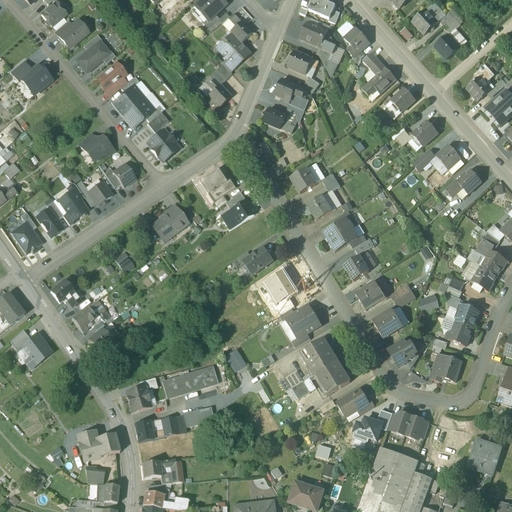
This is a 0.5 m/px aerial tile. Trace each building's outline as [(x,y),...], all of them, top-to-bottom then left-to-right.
[(128,0),(127,0),(111,0),(120,9),(128,0)] [(162,0),(156,6),(165,14),(179,0),(162,0)] [(225,7),(218,0),(202,0),(193,8),(194,9),(191,11),(193,13),(196,11),(197,10),(207,21),(206,22),(206,23),(207,23),(215,16),(225,7)] [(308,12),(312,0),(311,0),(305,0),(299,16),(305,18),(308,12)] [(312,0),(308,12),(329,21),(333,12),(335,7),(328,4),(329,1),(327,0),(312,0)] [(390,0),(400,10),(410,0),(390,0)] [(56,4),(41,17),(51,29),(66,16),(56,4)] [(207,21),(197,10),(196,11),(193,13),(192,14),(204,27),(205,26),(204,25),(206,23),(206,22),(207,21)] [(340,15),(333,12),(329,21),(328,23),(335,26),(340,15)] [(436,25),(426,13),(413,24),(424,36),(436,25)] [(215,16),(207,23),(206,23),(204,25),(205,26),(208,30),(219,21),(215,16)] [(233,16),(222,26),(229,34),(240,24),(233,16)] [(87,35),(78,23),(71,29),(59,39),(69,51),(87,35)] [(67,24),(55,34),(59,39),(71,29),(67,24)] [(251,35),(240,24),(229,34),(233,39),(240,46),(251,35)] [(327,34),(306,25),(300,41),(320,49),(323,43),(327,34)] [(401,32),(407,41),(413,37),(406,28),(401,32)] [(369,45),(355,29),(344,40),(351,48),(347,52),(354,59),(360,53),(369,45)] [(167,43),(161,37),(157,40),(162,47),(167,43)] [(97,38),(83,49),(87,54),(99,44),(100,44),(101,43),(97,38)] [(448,38),(436,49),(446,61),(459,50),(448,38)] [(233,39),(223,49),(225,51),(220,55),(226,62),(233,69),(234,68),(235,70),(250,57),(240,46),(233,39)] [(336,48),(323,43),(320,49),(317,56),(319,57),(319,58),(326,71),(336,48)] [(99,44),(87,54),(76,63),(86,75),(102,62),(109,56),(109,55),(100,44),(99,44)] [(312,61),(294,53),(287,69),(306,77),(309,68),(312,61)] [(360,53),(354,59),(350,62),(357,69),(361,60),(364,57),(360,53)] [(115,59),(110,54),(109,55),(109,56),(102,62),(106,67),(115,59)] [(371,54),(362,62),(366,66),(375,58),(371,54)] [(375,58),(366,66),(371,72),(378,66),(380,64),(375,58)] [(318,64),(312,61),(309,68),(315,70),(318,64)] [(233,69),(226,62),(222,66),(231,75),(236,71),(235,70),(234,68),(233,69)] [(24,63),(10,75),(18,84),(21,82),(20,82),(31,72),(24,63)] [(115,66),(99,80),(104,86),(101,89),(105,94),(108,92),(121,81),(125,78),(115,66)] [(378,66),(371,72),(376,77),(383,71),(378,66)] [(31,72),(20,82),(21,82),(24,85),(23,92),(30,93),(33,97),(50,83),(45,77),(42,77),(42,73),(37,68),(31,72)] [(376,77),(369,84),(374,90),(380,96),(396,81),(385,69),(376,77)] [(493,79),(485,70),(482,72),(481,71),(480,72),(474,77),(478,81),(480,79),(484,84),(486,83),(487,84),(493,79)] [(225,82),(216,72),(209,78),(213,82),(213,81),(219,87),(225,82)] [(134,79),(120,91),(124,95),(134,86),(135,87),(139,84),(134,79)] [(320,85),(310,79),(307,85),(313,97),(320,85)] [(484,84),(480,79),(478,81),(467,90),(478,103),(491,91),(484,84)] [(121,81),(108,92),(112,98),(120,91),(126,86),(121,81)] [(219,87),(213,81),(213,82),(207,87),(213,94),(219,88),(219,87)] [(297,88),(282,82),(275,97),(285,101),(284,103),(289,106),(293,97),(297,89),(297,88)] [(501,82),(493,89),(497,94),(505,86),(501,82)] [(207,87),(204,83),(199,88),(202,92),(207,87)] [(369,84),(361,91),(367,97),(374,90),(369,84)] [(124,95),(110,106),(121,119),(145,99),(135,87),(134,86),(124,95)] [(509,91),(505,86),(497,94),(502,98),(507,94),(509,91)] [(213,94),(207,99),(210,102),(213,105),(218,111),(230,99),(219,88),(213,94)] [(304,92),(297,89),(293,97),(301,100),(304,92)] [(415,102),(404,90),(390,103),(401,114),(415,102)] [(502,98),(486,112),(499,127),(511,115),(511,99),(507,94),(502,98)] [(145,99),(121,119),(132,132),(145,121),(156,112),(155,111),(145,99)] [(401,114),(390,103),(385,108),(395,119),(401,114)] [(145,121),(149,125),(160,115),(163,113),(158,108),(155,111),(156,112),(145,121)] [(286,117),(269,110),(264,123),(280,130),(284,122),(286,118),(286,117)] [(295,115),(288,112),(286,117),(286,118),(284,122),(291,125),(290,127),(294,129),(297,122),(295,115)] [(149,125),(147,127),(155,136),(168,124),(160,115),(149,125)] [(291,125),(284,122),(280,130),(291,135),(294,129),(290,127),(291,125)] [(438,134),(427,123),(412,136),(423,148),(438,134)] [(0,134),(0,139),(5,146),(19,136),(11,126),(0,134)] [(412,140),(405,132),(396,140),(403,148),(412,140)] [(162,133),(147,145),(152,151),(151,152),(157,159),(158,158),(164,164),(178,152),(173,146),(177,142),(171,135),(167,139),(162,133)] [(91,135),(78,146),(82,151),(95,140),(91,135)] [(95,140),(82,151),(86,156),(89,156),(94,163),(102,156),(110,149),(102,139),(99,141),(96,141),(95,140)] [(12,143),(5,149),(8,152),(8,153),(16,146),(12,143)] [(272,155),(265,144),(260,147),(267,158),(272,155)] [(460,161),(448,147),(436,158),(448,172),(460,161)] [(0,167),(4,164),(0,159),(8,152),(5,149),(0,153),(0,167)] [(110,149),(102,156),(106,161),(115,154),(110,149)] [(427,153),(413,166),(420,173),(434,161),(427,153)] [(0,167),(0,175),(8,168),(4,164),(0,167)] [(135,182),(124,166),(113,174),(112,175),(120,186),(123,191),(135,182)] [(110,171),(103,175),(114,190),(120,186),(112,175),(113,174),(110,171)] [(217,171),(198,184),(212,204),(216,201),(217,202),(223,198),(235,190),(229,181),(225,183),(217,171)] [(315,186),(306,171),(291,180),(300,196),(315,186)] [(480,184),(470,172),(457,184),(456,184),(461,190),(467,196),(480,184)] [(331,176),(321,182),(325,188),(335,181),(331,176)] [(335,181),(325,188),(329,195),(329,194),(339,188),(335,181)] [(456,182),(445,192),(451,199),(461,190),(456,184),(457,184),(456,182)] [(111,198),(102,184),(87,194),(89,196),(97,208),(111,198)] [(87,194),(81,185),(76,188),(84,199),(89,196),(87,194)] [(76,188),(75,187),(74,186),(67,190),(71,195),(75,201),(77,201),(78,203),(79,203),(84,199),(76,188)] [(495,188),(497,196),(504,195),(503,187),(495,188)] [(11,188),(1,196),(6,202),(16,194),(11,188)] [(75,201),(71,195),(59,203),(68,215),(68,214),(74,222),(78,219),(81,219),(84,217),(85,215),(86,213),(82,207),(81,207),(79,204),(79,203),(78,203),(77,201),(75,201)] [(223,198),(217,202),(216,201),(212,204),(217,211),(227,204),(223,198)] [(327,207),(322,198),(307,207),(316,223),(331,214),(327,207)] [(245,203),(219,219),(228,233),(253,217),(253,216),(253,217),(250,213),(251,212),(245,203)] [(63,218),(52,204),(46,208),(49,211),(49,210),(57,222),(63,218)] [(332,204),(327,207),(331,214),(336,211),(332,204)] [(174,207),(163,215),(165,218),(151,228),(157,237),(162,233),(166,238),(171,234),(173,236),(188,225),(174,207)] [(359,213),(356,208),(350,212),(353,217),(359,213)] [(57,222),(49,210),(49,211),(36,219),(51,239),(63,231),(57,222)] [(348,213),(335,222),(338,227),(346,222),(352,219),(348,213)] [(36,229),(26,214),(20,218),(25,225),(26,225),(31,232),(36,229)] [(74,222),(68,214),(68,215),(63,218),(69,227),(75,223),(74,222)] [(338,227),(324,235),(330,244),(352,231),(346,222),(338,227)] [(511,224),(502,235),(511,244),(511,224)] [(31,232),(26,225),(25,225),(11,235),(26,255),(40,245),(31,232)] [(493,226),(486,234),(488,235),(499,243),(504,237),(493,226)] [(352,231),(330,244),(335,254),(349,245),(357,240),(357,239),(352,231)] [(482,241),(479,247),(490,253),(493,254),(499,243),(488,235),(482,241)] [(362,236),(357,239),(357,240),(349,245),(353,251),(366,242),(362,236)] [(251,258),(243,263),(245,265),(253,276),(272,263),(270,259),(270,254),(266,253),(263,249),(251,258)] [(124,253),(114,260),(125,275),(135,268),(124,253)] [(247,253),(232,264),(237,271),(245,265),(243,263),(251,258),(247,253)] [(493,254),(490,253),(481,268),(496,277),(500,270),(501,271),(506,263),(493,254)] [(464,267),(464,257),(456,257),(456,267),(464,267)] [(369,273),(359,258),(344,268),(354,283),(369,273)] [(496,277),(481,268),(472,284),(475,286),(473,290),(480,294),(483,290),(488,293),(493,285),(492,285),(496,277)] [(295,294),(283,274),(258,289),(274,314),(276,313),(279,317),(294,309),(288,299),(295,294)] [(463,286),(452,281),(449,288),(460,293),(463,286)] [(72,295),(63,283),(50,294),(59,305),(62,303),(64,305),(67,303),(65,300),(72,295)] [(374,284),(356,296),(366,312),(384,300),(374,284)] [(401,291),(390,297),(394,303),(405,297),(411,293),(408,288),(402,292),(401,291)] [(449,288),(448,288),(445,295),(449,297),(449,296),(459,301),(462,294),(460,293),(449,288)] [(98,289),(88,295),(95,304),(103,297),(100,292),(98,289)] [(24,316),(8,295),(0,300),(0,313),(10,327),(16,322),(15,322),(18,320),(24,316)] [(79,303),(72,295),(65,300),(67,303),(72,309),(79,303)] [(459,301),(449,296),(449,297),(448,300),(447,307),(457,311),(459,305),(460,305),(461,302),(459,301)] [(405,297),(394,303),(398,310),(408,303),(405,297)] [(431,299),(423,302),(427,311),(435,308),(431,299)] [(101,315),(93,305),(87,310),(95,319),(99,317),(101,315)] [(460,305),(459,305),(457,311),(456,312),(460,313),(456,324),(473,330),(480,313),(460,305)] [(319,326),(309,309),(305,309),(294,316),(294,317),(286,322),(297,341),(298,341),(306,336),(307,337),(318,330),(319,326)] [(87,310),(72,322),(80,332),(84,328),(95,319),(87,310)] [(291,311),(279,318),(283,324),(286,322),(294,317),(294,316),(291,311)] [(402,329),(392,312),(372,323),(383,340),(402,329)] [(0,334),(10,327),(0,313),(0,334)] [(108,321),(103,313),(101,315),(99,317),(104,324),(108,321)] [(473,330),(456,324),(451,334),(448,333),(445,340),(465,348),(473,330)] [(102,331),(88,342),(98,353),(111,342),(107,337),(102,331)] [(17,352),(30,342),(23,332),(10,343),(17,352)] [(112,332),(107,337),(111,342),(117,338),(112,332)] [(51,354),(37,336),(30,342),(17,352),(31,370),(51,354)] [(306,336),(298,341),(297,341),(292,344),(295,350),(310,341),(307,337),(306,336)] [(323,341),(300,355),(306,364),(313,377),(337,363),(323,341)] [(407,348),(404,343),(388,353),(398,369),(405,365),(406,364),(406,363),(413,358),(412,356),(416,354),(411,346),(407,348)] [(446,352),(447,346),(436,343),(435,349),(446,352)] [(244,368),(235,353),(224,359),(234,375),(244,368)] [(413,358),(406,363),(406,364),(405,365),(410,371),(419,359),(416,354),(412,356),(413,358)] [(462,363),(438,356),(436,364),(432,379),(431,379),(431,380),(441,384),(441,383),(441,382),(442,379),(446,380),(446,381),(455,384),(456,383),(455,383),(459,373),(460,372),(458,371),(461,364),(462,364),(462,363)] [(337,363),(313,377),(326,398),(350,384),(337,363)] [(212,369),(189,376),(165,384),(165,383),(161,384),(166,401),(167,400),(217,385),(212,369)] [(303,383),(296,372),(285,379),(291,390),(303,383)] [(154,380),(138,384),(140,391),(144,390),(145,393),(157,390),(154,380)] [(511,381),(507,380),(506,380),(498,404),(511,408),(511,381)] [(303,383),(291,390),(298,402),(310,394),(303,383)] [(140,391),(139,392),(139,393),(135,394),(135,393),(134,393),(126,395),(131,414),(150,409),(145,393),(144,390),(140,391)] [(360,392),(337,406),(344,419),(357,411),(368,405),(367,404),(360,392)] [(332,402),(319,410),(322,415),(335,407),(332,402)] [(368,405),(357,411),(361,417),(374,409),(370,402),(367,404),(368,405)] [(209,410),(180,417),(180,418),(183,429),(212,422),(209,410)] [(386,433),(387,431),(392,416),(381,412),(377,423),(384,425),(382,431),(386,433)] [(423,423),(399,415),(398,418),(392,433),(392,434),(417,442),(418,439),(423,423)] [(392,416),(387,431),(392,433),(398,418),(392,416)] [(180,418),(161,421),(163,432),(165,439),(184,435),(183,429),(180,418)] [(353,435),(377,444),(382,431),(384,425),(377,423),(365,419),(363,426),(357,423),(353,435)] [(150,423),(134,426),(138,444),(153,441),(152,434),(150,423)] [(429,425),(423,423),(418,439),(424,441),(429,425)] [(163,432),(152,434),(153,441),(165,439),(163,432)] [(91,434),(77,438),(80,450),(84,449),(87,463),(100,460),(100,459),(96,441),(93,441),(91,434)] [(115,436),(96,441),(100,459),(119,454),(115,436)] [(500,450),(476,442),(467,470),(479,474),(480,470),(492,474),(500,450)] [(63,463),(59,459),(64,455),(58,447),(49,455),(59,467),(63,463)] [(418,463),(381,450),(357,511),(400,511),(404,503),(414,474),(418,463)] [(175,461),(159,464),(160,470),(170,469),(175,468),(175,461)] [(425,466),(418,463),(414,474),(421,477),(425,466)] [(159,464),(141,466),(143,481),(161,478),(160,470),(159,464)] [(342,473),(332,470),(328,481),(338,484),(342,473)] [(421,477),(414,474),(404,503),(421,509),(427,493),(432,481),(421,477)] [(95,486),(93,476),(90,477),(87,477),(88,486),(95,486)] [(439,484),(432,481),(427,493),(435,496),(439,484)] [(306,488),(295,484),(289,504),(316,511),(322,493),(312,490),(306,488)] [(163,486),(151,487),(151,495),(162,496),(163,491),(163,486)] [(115,511),(118,489),(104,487),(104,493),(104,494),(103,504),(108,505),(107,511),(115,511)] [(457,495),(445,491),(441,498),(444,499),(446,500),(446,499),(454,503),(457,495)] [(104,493),(91,493),(90,504),(94,504),(103,504),(104,494),(104,493)] [(151,495),(144,495),(143,508),(160,510),(162,504),(163,497),(162,496),(151,495)] [(454,503),(446,499),(446,500),(444,499),(442,503),(441,504),(442,504),(441,505),(452,509),(454,503)] [(275,511),(274,503),(239,508),(239,511),(275,511)] [(421,509),(404,503),(400,511),(420,511),(421,511),(421,509)]
